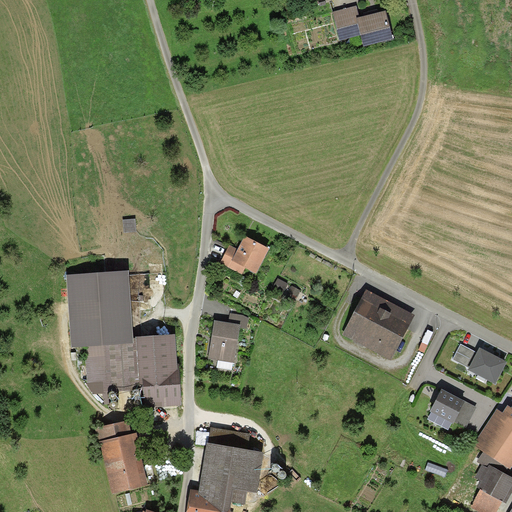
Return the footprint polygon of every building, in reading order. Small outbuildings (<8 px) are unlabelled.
[(363,48),(393,40),(385,12),(372,15),(359,19),(356,6),(332,13),(340,42),(360,37),(363,48)] [(120,218),(120,229),(130,228),(129,217),(120,218)] [(247,238),(240,251),(231,246),(222,263),(242,273),(245,266),(257,272),(269,249),(247,238)] [(88,381),(93,394),(144,389),(145,408),(181,407),(176,336),(134,340),(133,319),(130,273),(67,276),(72,348),(86,347),(88,381)] [(366,291),(344,332),(392,357),(413,315),(366,291)] [(231,314),(229,324),(239,325),(239,328),(248,330),(250,317),(231,314)] [(212,339),(209,359),(233,363),(239,328),(239,325),(229,324),(215,321),(212,339)] [(508,363),(480,348),(478,353),(461,344),(452,359),(470,369),(469,372),(496,386),(508,363)] [(442,391),(430,413),(453,425),(455,422),(465,428),(476,407),(461,399),(460,400),(456,400),(442,391)] [(511,397),(511,398),(511,407),(511,409),(508,407),(503,414),(498,410),(474,446),(484,452),(509,468),(511,470),(511,467),(511,397)] [(100,443),(132,436),(129,422),(97,429),(100,443)] [(208,446),(248,452),(251,435),(211,428),(208,446)] [(100,443),(112,495),(149,486),(137,435),(132,436),(100,443)] [(229,511),(231,503),(245,506),(247,492),(257,494),(263,454),(248,452),(208,446),(200,493),(190,492),(187,511),(229,511)] [(509,468),(484,452),(477,462),(482,465),(488,468),(489,466),(505,475),(509,468)] [(471,507),(479,511),(496,511),(502,502),(507,505),(511,494),(511,478),(505,475),(489,466),(488,468),(482,465),(474,479),(480,482),(477,488),(481,490),(471,507)]
